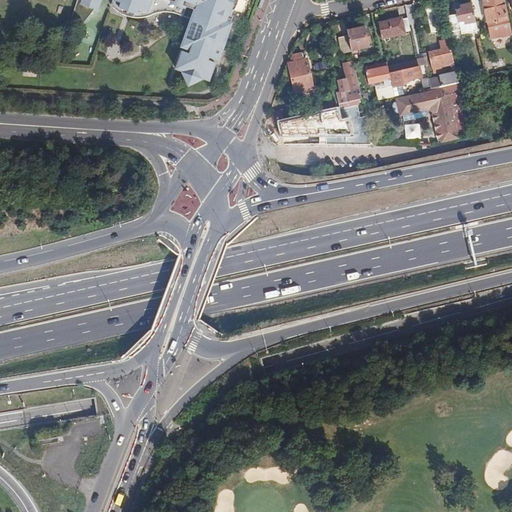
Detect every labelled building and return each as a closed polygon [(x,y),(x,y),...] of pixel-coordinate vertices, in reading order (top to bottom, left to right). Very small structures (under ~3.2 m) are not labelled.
[(76,0),(71,19),(83,23),(90,15),(96,6),(98,0),(112,0),(121,3),(119,8),(136,15),(138,9),(147,12),(148,8),(165,0),(181,0),(196,5),(194,11),(195,11),(191,20),(189,25),(187,31),(181,48),(190,51),(189,55),(181,52),(175,69),(183,72),(182,75),(186,84),(189,82),(191,85),(199,81),(200,78),(208,81),(214,64),(207,61),(208,57),(217,60),(220,50),(225,36),(232,18),(229,16),(229,15),(231,13),(233,11),(235,8),(236,5),(237,2),(237,0),(76,0)] [(196,5),(181,0),(165,0),(148,8),(147,12),(138,9),(136,15),(119,8),(121,3),(112,0),(110,5),(112,7),(114,9),(116,11),(120,13),(123,15),(126,16),(129,17),(133,18),(136,18),(140,18),(142,18),(145,17),(147,17),(150,16),(155,14),(157,13),(159,13),(161,12),(163,12),(165,12),(168,12),(170,13),(173,13),(175,14),(176,14),(191,20),(195,11),(194,11),(196,5)] [(490,0),(482,2),(490,41),(510,37),(501,0),(490,0)] [(463,25),(474,23),(470,5),(459,7),(460,10),(454,11),(457,23),(462,22),(463,25)] [(408,19),(378,25),(381,37),(410,31),(408,19)] [(363,29),(346,32),(347,36),(351,52),(367,48),(366,45),(370,44),(369,38),(365,39),(363,29)] [(341,54),(351,52),(347,36),(338,38),(341,54)] [(371,46),(374,60),(381,59),(378,45),(371,46)] [(429,90),(446,87),(458,84),(450,49),(430,53),(433,70),(452,66),(453,73),(440,76),(440,79),(429,81),(430,89),(429,90)] [(290,63),(287,63),(293,92),(300,91),(302,98),(313,95),(306,60),(302,60),(301,53),(291,55),(290,63)] [(417,61),(396,65),(397,71),(418,67),(417,61)] [(364,105),(373,103),(379,101),(394,98),(392,88),(389,73),(387,67),(387,64),(366,69),(368,79),(382,76),(386,94),(361,100),(362,105),(364,105)] [(397,71),(389,73),(392,88),(405,85),(403,80),(413,78),(413,79),(422,77),(419,66),(418,67),(397,71)] [(470,86),(471,86),(472,81),(458,84),(446,87),(446,91),(398,102),(398,103),(393,104),(391,107),(393,113),(396,115),(401,114),(401,115),(429,109),(429,106),(434,105),(440,107),(441,112),(435,113),(434,116),(439,139),(443,141),(457,137),(456,134),(468,131),(470,86)] [(336,94),(339,110),(344,109),(355,107),(362,105),(361,100),(357,84),(337,88),(338,94),(336,94)] [(309,107),(311,116),(337,111),(335,102),(309,107)] [(268,114),(265,121),(270,126),(283,123),(288,121),(296,120),(295,113),(281,116),(280,112),(268,114)] [(288,121),(283,123),(282,128),(273,127),(273,139),(282,139),(282,141),(294,141),(294,139),(303,140),(303,127),(294,127),(294,126),(288,125),(288,121)] [(419,123),(403,124),(404,139),(419,139),(419,123)] [(125,193),(107,199),(112,215),(130,210),(125,193)] [(37,440),(38,445),(59,442),(59,440),(58,437),(37,440)]
